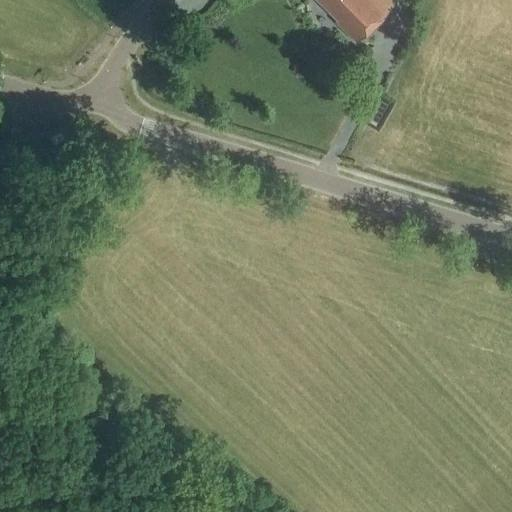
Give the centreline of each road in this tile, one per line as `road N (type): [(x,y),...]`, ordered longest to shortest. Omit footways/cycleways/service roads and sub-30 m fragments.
road 1 (tertiary): [(511,238),(140,127),(99,102)]
road 2 (unclassified): [(161,0),(118,57),(99,102)]
